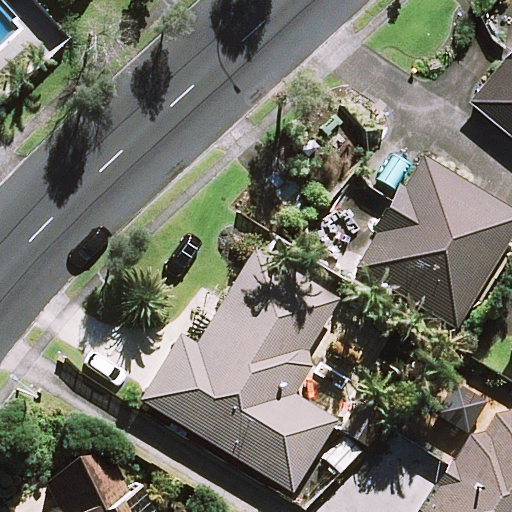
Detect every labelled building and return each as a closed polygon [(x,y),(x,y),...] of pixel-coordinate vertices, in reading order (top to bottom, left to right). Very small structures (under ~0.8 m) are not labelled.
[(511,8),(511,10),(511,44),(470,95),(511,130),(511,8)] [(511,221),(511,212),(418,153),(351,260),(449,321),(511,221)] [(171,344),(138,399),(288,490),(329,423),(287,397),(308,362),(297,356),(332,298),(252,249),(191,349),(188,355),(171,344)] [(481,400),(453,381),(429,417),(458,436),(481,400)] [(390,420),(355,396),(333,428),(368,452),(390,420)] [(511,511),(511,414),(498,406),(481,435),(468,427),(446,465),(418,511),(511,511)] [(152,511),(139,482),(128,487),(100,425),(34,455),(57,506),(44,511),(152,511)]
